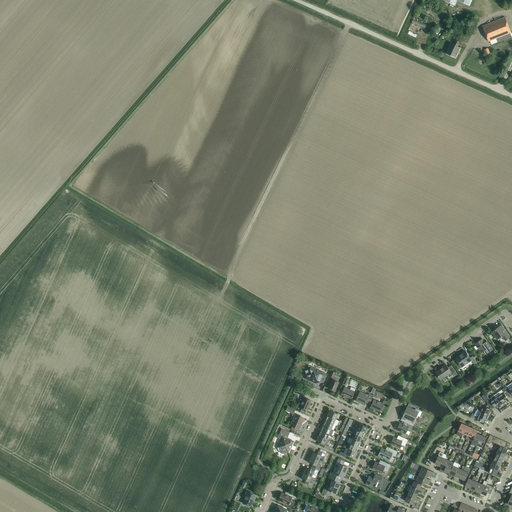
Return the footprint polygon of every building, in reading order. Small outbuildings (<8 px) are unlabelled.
[(488,41),(493,39),(511,32),(505,17),(482,26),(488,41)] [(458,46),(460,41),(456,39),(454,44),(451,43),(446,53),(455,58),(460,47),(458,46)] [(510,337),(508,334),(501,325),(492,332),(497,339),(502,336),(503,338),(505,340),(510,337)] [(487,346),(482,339),(479,341),(475,343),(476,345),(474,347),(476,350),(478,348),(482,353),(484,351),(486,354),(493,349),(490,345),(487,346)] [(470,358),(465,351),(461,353),(461,354),(456,358),(459,362),(462,367),(471,360),(474,364),(477,362),(473,356),(470,358)] [(448,367),(446,364),(442,366),(443,367),(436,372),(441,379),(451,372),(453,375),(456,373),(454,369),(451,365),(448,367)] [(322,383),(326,373),(308,365),(309,369),(304,371),(306,376),(305,378),(312,381),(316,380),(322,383)] [(330,384),(327,388),(334,391),(336,387),(338,382),(335,381),(336,379),(335,377),(333,376),(334,372),(332,371),(331,371),(329,376),(332,378),(331,379),(332,379),(330,384)] [(511,383),(511,382),(506,386),(504,384),(502,385),(502,386),(508,393),(510,391),(511,393),(511,383)] [(354,391),(355,388),(351,386),(350,390),(344,387),(341,394),(351,399),(354,392),(354,391)] [(504,404),(509,400),(505,395),(508,393),(502,386),(500,387),(502,389),(497,393),(498,396),(504,404)] [(368,395),(359,391),(356,400),(362,402),(361,403),(364,405),(365,402),(369,403),(372,396),(368,394),(368,395)] [(494,395),(488,399),(492,404),(495,408),(498,405),(499,407),(504,404),(498,396),(496,398),(494,395)] [(307,411),(309,406),(308,406),(311,400),(303,397),(301,401),(298,407),(304,410),(305,411),(307,411)] [(382,403),(373,399),(370,407),(380,411),(381,408),(384,410),(387,402),(383,400),(382,403)] [(483,405),(480,411),(489,415),(492,410),(483,405)] [(415,410),(407,406),(406,407),(402,417),(406,419),(404,422),(406,423),(413,426),(414,423),(413,422),(416,414),(417,415),(419,411),(415,409),(415,410)] [(337,414),(330,410),(329,412),(328,411),(326,415),(327,416),(335,419),(337,414)] [(487,420),(489,415),(480,411),(477,410),(475,415),(472,414),(471,416),(482,421),(483,419),(487,420)] [(302,422),(303,418),(295,414),(290,425),(299,429),(300,425),(301,422),(302,422)] [(335,419),(327,416),(325,421),(333,424),(336,425),(338,420),(335,419)] [(331,429),(333,424),(325,421),(323,426),(331,429)] [(413,426),(406,423),(404,422),(403,425),(399,423),(396,430),(405,434),(406,430),(410,432),(413,426)] [(365,433),(367,429),(366,428),(367,427),(359,423),(356,429),(364,432),(365,433)] [(463,433),(467,425),(461,423),(460,427),(458,426),(456,430),(458,431),(456,435),(462,437),(463,433)] [(467,440),(472,428),(467,425),(463,433),(467,435),(465,439),(467,440)] [(323,426),(320,430),(328,434),(331,435),(333,430),(331,429),(323,426)] [(288,452),(292,442),(292,441),(287,438),(290,432),(281,428),(277,438),(280,440),(279,443),(277,447),(275,448),(275,449),(277,448),(278,450),(279,451),(279,452),(280,452),(280,453),(281,453),(282,453),(282,454),(283,454),(284,454),(285,454),(285,453),(288,452),(289,455),(288,452)] [(474,438),(476,433),(478,430),(472,428),(467,440),(469,440),(470,439),(473,441),(474,438)] [(362,437),(364,432),(356,429),(354,434),(362,437)] [(326,439),(328,434),(320,430),(318,435),(326,439)] [(477,446),(482,435),(476,433),(474,438),(473,441),(471,444),(475,445),(475,446),(477,447),(477,446)] [(360,442),(362,437),(354,434),(352,439),(360,442)] [(327,449),(329,446),(327,445),(329,440),(326,439),(318,435),(317,435),(315,439),(317,439),(316,441),(321,443),(320,446),(327,449)] [(482,448),(483,445),(485,442),(487,438),(482,435),(477,446),(482,448)] [(404,446),(407,440),(405,439),(401,437),(399,440),(393,437),(390,444),(398,448),(400,444),(404,446)] [(358,447),(360,442),(352,439),(350,444),(358,447)] [(356,452),(358,447),(350,444),(348,449),(356,452)] [(501,446),(498,445),(496,444),(495,446),(499,447),(497,451),(505,454),(508,449),(507,449),(504,447),(501,446)] [(348,449),(345,448),(343,453),(340,451),(339,454),(347,458),(348,455),(353,457),(354,456),(355,456),(357,452),(356,452),(348,449)] [(389,451),(381,448),(377,456),(388,461),(391,462),(393,461),(394,458),(397,451),(390,448),(389,451)] [(326,454),(323,453),(318,451),(317,454),(313,452),(312,453),(311,453),(309,456),(318,460),(319,458),(323,459),(326,454)] [(503,460),(505,454),(497,451),(496,455),(492,453),(491,455),(503,460)] [(445,454),(443,453),(440,452),(438,457),(435,456),(432,461),(435,463),(435,464),(440,466),(445,454)] [(448,463),(449,461),(445,459),(447,455),(445,454),(440,466),(445,468),(448,463)] [(500,465),(503,460),(491,455),(491,456),(494,458),(493,462),(500,465)] [(318,470),(321,465),(317,463),(318,460),(309,456),(308,460),(309,461),(308,462),(312,464),(311,467),(318,470)] [(335,468),(346,473),(347,469),(346,468),(347,467),(342,465),(344,461),(338,458),(334,467),(335,468)] [(390,465),(387,463),(382,461),(381,465),(375,462),(372,469),(381,473),(383,469),(387,471),(390,465)] [(445,468),(444,471),(449,473),(454,463),(449,461),(448,463),(445,468)] [(455,476),(458,468),(460,464),(455,462),(454,463),(449,473),(455,476)] [(500,465),(493,462),(491,465),(487,463),(487,465),(498,470),(500,465)] [(496,476),(498,470),(487,465),(486,467),(490,468),(488,472),(491,473),(496,476)] [(460,478),(465,466),(463,466),(462,469),(458,468),(455,476),(460,478)] [(465,480),(467,476),(470,469),(465,466),(460,478),(465,480)] [(483,466),(480,475),(477,474),(477,476),(483,479),(484,477),(487,478),(489,473),(487,472),(488,468),(483,466)] [(304,469),(302,473),(311,477),(312,474),(316,475),(318,470),(311,467),(310,470),(306,468),(305,469),(304,469)] [(433,475),(434,472),(422,467),(420,472),(428,475),(429,473),(433,475)] [(344,476),(346,473),(335,468),(332,473),(331,472),(329,475),(340,480),(342,477),(343,476),(344,476)] [(430,482),(431,480),(427,478),(428,475),(420,472),(418,477),(430,482)] [(302,473),(300,476),(302,477),(301,478),(305,480),(304,483),(311,486),(312,483),(311,483),(312,480),(313,478),(311,477),(302,473)] [(383,478),(382,478),(382,477),(375,474),(373,478),(368,476),(365,483),(374,487),(377,481),(381,483),(383,478)] [(340,480),(329,475),(328,478),(332,480),(329,485),(339,489),(340,485),(339,485),(340,483),(339,483),(340,480)] [(465,486),(471,488),(476,477),(474,476),(472,480),(468,478),(465,486)] [(429,484),(430,482),(418,477),(416,482),(422,485),(423,485),(425,483),(429,484)] [(477,477),(476,477),(471,488),(476,491),(480,483),(476,481),(477,477)] [(481,493),(486,481),(484,480),(482,484),(480,483),(476,491),(481,493)] [(424,491),(425,489),(421,487),(422,485),(416,482),(414,481),(412,486),(424,491)] [(481,493),(481,494),(485,496),(485,495),(486,495),(487,493),(490,494),(493,487),(487,484),(488,482),(486,481),(481,493)] [(324,488),(321,493),(329,496),(331,492),(335,494),(336,492),(337,493),(339,489),(329,485),(328,487),(326,487),(325,489),(324,488)] [(423,494),(424,491),(412,486),(410,485),(407,490),(410,491),(418,494),(419,492),(423,494)] [(254,500),(256,495),(247,491),(244,496),(245,496),(242,503),(245,504),(250,506),(253,499),(254,500)] [(419,501),(421,499),(416,497),(418,494),(410,491),(408,496),(419,501)] [(289,496),(281,492),(278,500),(288,505),(291,498),(294,500),(296,495),(290,493),(289,496)] [(418,504),(419,501),(408,496),(407,497),(405,501),(413,504),(414,502),(418,504)] [(305,511),(316,511),(318,509),(312,506),(313,503),(306,500),(304,504),(309,506),(306,511),(305,511)]
